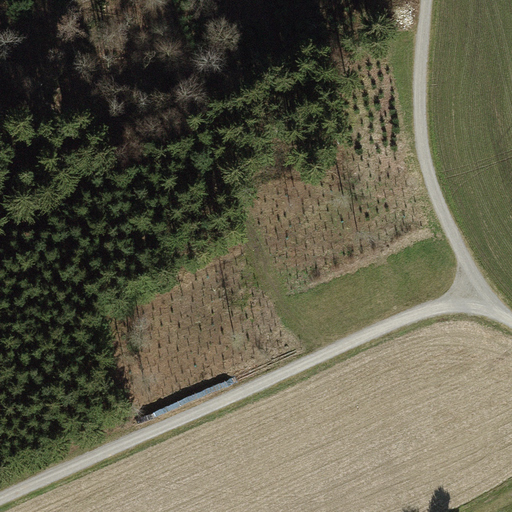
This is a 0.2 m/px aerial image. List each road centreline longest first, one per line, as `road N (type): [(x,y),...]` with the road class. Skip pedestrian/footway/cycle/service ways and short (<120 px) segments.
road 1 (track): [(0,503),(387,326),(477,295)]
road 2 (track): [(477,295),(435,197),(417,123),(420,0)]
